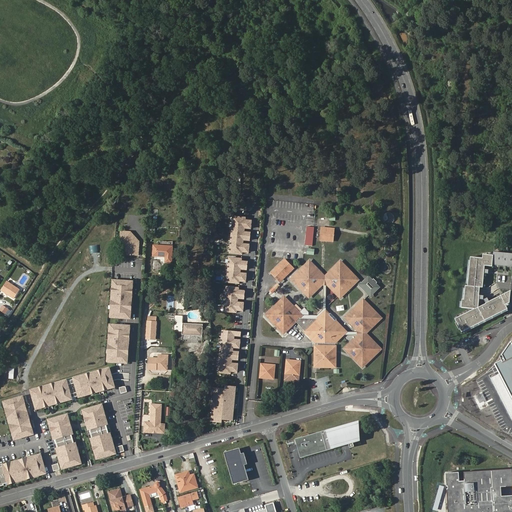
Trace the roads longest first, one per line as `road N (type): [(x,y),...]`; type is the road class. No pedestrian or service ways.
road 1 (primary): [(420,344),(418,136),(400,67),(361,0)]
road 2 (tertiary): [(268,424),(0,501)]
road 3 (unknown): [(208,435),(218,238)]
